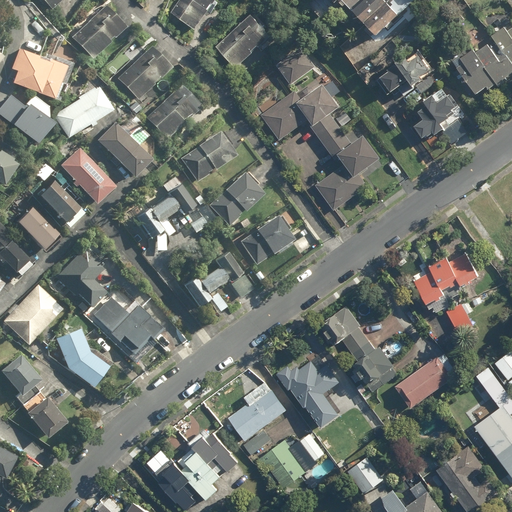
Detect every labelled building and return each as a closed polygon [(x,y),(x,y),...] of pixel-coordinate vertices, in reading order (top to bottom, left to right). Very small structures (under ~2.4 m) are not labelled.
[(180,0),(172,12),(196,29),(216,0),(180,0)] [(317,0),(312,5),(325,20),(337,8),(336,7),(338,5),(336,3),(339,1),(344,7),(348,3),(345,0),(317,0)] [(378,0),(353,0),(347,5),(359,18),(378,0)] [(388,3),(366,22),(372,29),(394,9),(388,3)] [(106,5),(70,39),(90,60),(126,26),(106,5)] [(269,26),(257,12),(218,46),(237,67),(272,37),(265,29),(269,26)] [(511,13),(504,13),(494,13),(444,51),(477,95),(487,87),(488,89),(490,91),(498,84),(500,87),(509,80),(508,79),(511,75),(511,13)] [(150,46),(117,76),(137,98),(170,69),(150,46)] [(278,63),(293,83),(318,66),(303,46),(278,63)] [(399,88),(402,92),(405,96),(415,88),(415,87),(423,80),(421,78),(433,70),(418,50),(377,80),(389,95),(399,88)] [(53,98),(65,69),(37,58),(37,56),(26,52),(22,60),(16,58),(12,68),(18,71),(13,82),(39,93),(39,92),(53,98)] [(304,92),(308,97),(304,99),(297,90),(263,115),(282,141),(309,120),(313,126),(330,113),(340,105),(324,84),(322,86),(318,81),(304,92)] [(181,85),(146,117),(166,138),(201,106),(181,85)] [(94,121),(112,110),(97,87),(55,113),(66,130),(63,131),(67,138),(89,124),(91,126),(96,123),(94,121)] [(452,94),(450,95),(448,96),(442,88),(424,101),(428,106),(419,112),(423,119),(413,127),(422,140),(428,136),(429,137),(433,134),(434,136),(444,129),(442,126),(451,119),(449,116),(454,113),(453,111),(459,107),(460,106),(452,94)] [(24,108),(10,95),(0,106),(0,113),(33,143),(50,124),(28,104),(24,108)] [(354,145),(331,113),(312,127),(336,159),(354,145)] [(467,131),(459,120),(444,131),(451,142),(467,131)] [(142,144),(136,138),(134,141),(115,122),(97,140),(134,177),(152,160),(139,147),(142,144)] [(236,154),(219,131),(203,142),(205,145),(193,154),(191,151),(180,159),(197,182),(209,173),(208,172),(213,168),(214,169),(236,154)] [(361,183),(357,178),(383,158),(366,136),(354,145),(339,156),(345,164),(317,186),(335,210),(369,185),(365,180),(361,183)] [(82,151),(63,168),(96,203),(114,186),(82,151)] [(0,184),(0,185),(15,164),(0,153),(0,184)] [(208,205),(228,226),(239,216),(238,215),(243,210),(244,211),(264,193),(256,185),(258,183),(247,171),(245,173),(243,172),(208,205)] [(53,181),(38,194),(68,227),(83,213),(53,181)] [(177,207),(182,214),(195,203),(179,184),(169,193),(179,205),(177,207)] [(174,202),(161,185),(134,204),(136,207),(131,210),(150,237),(162,229),(153,216),(174,202)] [(38,243),(42,248),(58,233),(32,206),(26,213),(25,212),(14,222),(36,245),(38,243)] [(274,253),(294,238),(288,230),(290,228),(282,217),(280,219),(276,214),(240,242),(256,264),(273,252),(274,253)] [(18,275),(29,265),(25,261),(27,260),(11,242),(15,239),(0,221),(0,261),(2,260),(13,273),(15,272),(18,275)] [(166,234),(157,234),(152,238),(152,249),(166,250),(166,234)] [(77,294),(93,308),(107,292),(93,280),(104,268),(83,249),(56,279),(75,296),(77,294)] [(184,286),(199,307),(211,297),(209,293),(228,278),(230,280),(241,272),(227,251),(215,259),(219,265),(198,281),(196,277),(184,286)] [(432,272),(415,281),(428,305),(437,300),(438,302),(442,300),(441,298),(446,296),(443,291),(451,286),(452,288),(457,285),(456,284),(459,282),(462,287),(466,284),(467,286),(472,284),(471,282),(480,277),(467,253),(450,263),(447,258),(430,267),(432,272)] [(244,274),(232,285),(242,298),(255,287),(244,274)] [(38,285),(3,321),(28,344),(62,308),(38,285)] [(226,306),(217,293),(210,298),(220,311),(226,306)] [(460,333),(474,325),(468,314),(474,311),(469,301),(463,304),(462,304),(448,312),(460,333)] [(129,343),(131,345),(127,349),(138,359),(155,341),(158,344),(168,334),(144,312),(135,321),(119,305),(101,325),(125,347),(129,343)] [(374,393),(399,375),(394,368),(396,367),(381,346),(376,349),(360,327),(362,326),(347,306),(318,328),(330,344),(333,342),(335,345),(343,339),(360,362),(348,370),(357,383),(360,380),(361,381),(363,379),(367,384),(368,384),(374,393)] [(81,328),(55,337),(66,366),(93,386),(108,366),(90,353),(81,328)] [(323,428),(341,415),(325,394),(342,382),(328,364),(328,365),(317,350),(280,376),(290,390),(292,389),(306,409),(308,408),(323,428)] [(509,380),(511,378),(511,350),(495,363),(509,380)] [(19,353),(0,369),(0,371),(20,395),(40,378),(19,353)] [(396,386),(412,408),(454,378),(439,356),(396,386)] [(511,416),(511,415),(511,414),(511,397),(487,364),(475,373),(501,408),(476,427),(511,474),(507,476),(511,482),(511,416)] [(230,418),(247,441),(288,410),(273,390),(255,403),(253,401),(230,418)] [(35,424),(46,439),(66,423),(45,397),(26,412),(36,423),(35,424)] [(229,473),(240,463),(232,454),(233,454),(215,433),(212,436),(205,429),(189,443),(193,448),(179,461),(186,468),(182,471),(176,463),(164,474),(167,477),(160,483),(178,504),(180,502),(187,511),(197,502),(193,497),(199,491),(207,501),(219,491),(213,485),(222,477),(221,476),(228,471),(229,473)] [(265,430),(245,445),(252,455),(273,440),(265,430)] [(271,470),(285,488),(319,463),(317,461),(326,453),(311,433),(302,440),(301,440),(292,447),(286,440),(258,460),(267,473),(271,470)] [(409,458),(424,478),(440,466),(426,446),(409,458)] [(457,497),(468,511),(474,511),(500,493),(489,478),(482,483),(477,477),(487,470),(470,446),(458,454),(459,455),(438,470),(454,492),(452,494),(455,498),(457,497)] [(0,448),(0,475),(3,477),(15,457),(0,448)] [(348,471),(365,494),(385,479),(368,457),(348,471)] [(443,511),(429,492),(407,507),(394,490),(383,498),(386,507),(389,511),(443,511)] [(111,497),(99,508),(102,511),(118,511),(122,509),(111,497)] [(149,511),(136,503),(129,511),(149,511)]
